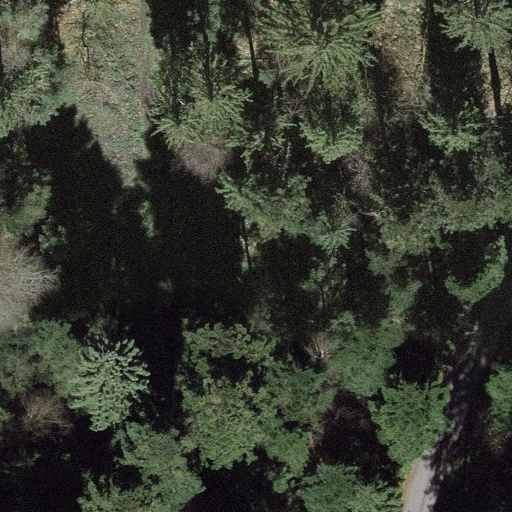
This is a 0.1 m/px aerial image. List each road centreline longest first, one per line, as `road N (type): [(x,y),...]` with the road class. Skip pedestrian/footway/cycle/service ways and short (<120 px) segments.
road 1 (track): [(148,0),(156,169),(191,383),(225,511)]
road 2 (track): [(0,118),(156,169)]
